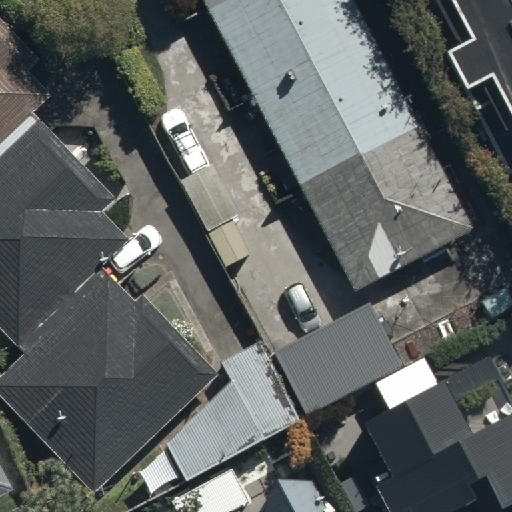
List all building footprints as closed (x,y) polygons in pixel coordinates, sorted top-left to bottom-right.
[(468,231),(351,0),(210,0),(355,288),(468,231)] [(511,0),(446,0),(461,30),(447,37),(510,167),(511,165),(511,0)] [(0,322),(24,346),(0,370),(0,391),(99,487),(158,425),(187,475),(279,421),(236,349),(211,364),(143,289),(134,298),(101,263),(129,237),(101,206),(110,198),(29,110),(50,91),(24,63),(37,50),(0,10),(0,322)] [(366,303),(277,348),(306,406),(395,361),(366,303)] [(477,354),(359,414),(389,473),(376,480),(392,511),(425,511),(457,496),(465,511),(503,511),(497,500),(511,491),(511,400),(510,398),(502,402),(477,354)] [(232,462),(169,494),(178,511),(218,511),(250,497),(232,462)] [(0,511),(23,511),(0,467),(0,511)] [(260,511),(330,511),(310,475),(269,469),(260,511)]
